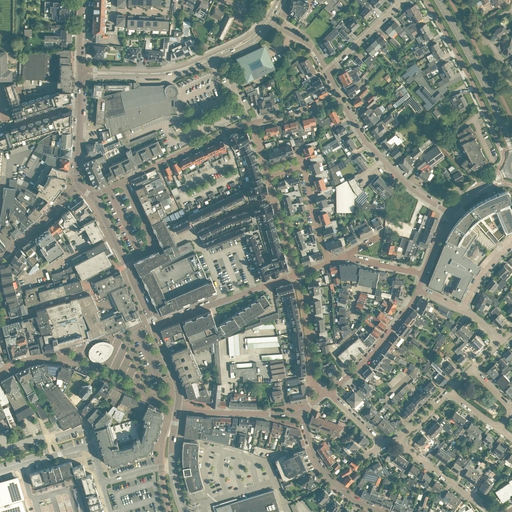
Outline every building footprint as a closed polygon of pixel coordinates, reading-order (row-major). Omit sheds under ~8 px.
[(57,0),(50,0),(50,2),(45,2),(44,17),(52,18),(57,18),(57,19),(62,19),(62,17),(69,17),(69,12),(70,12),(70,10),(71,9),(71,7),(70,6),(70,5),(65,5),(65,4),(64,4),(64,5),(63,5),(60,5),(60,3),(58,2),(57,0)] [(94,0),(94,7),(93,33),(104,33),(105,14),(105,8),(105,0),(94,0)] [(153,5),(152,0),(144,0),(145,8),(150,8),(150,5),(153,5)] [(161,9),(161,0),(152,0),(153,5),(156,5),(155,8),(161,9)] [(192,14),(194,11),(196,6),(193,4),(195,0),(187,0),(185,4),(191,8),(189,12),(192,14)] [(301,2),(301,1),(298,0),(298,1),(291,0),(289,10),(291,11),(293,10),(293,13),(292,13),(291,15),(299,21),(303,16),(304,17),(306,14),(305,13),(310,8),(308,6),(308,3),(301,2)] [(336,0),(335,2),(333,0),(332,0),(329,3),(324,8),(328,12),(330,9),(331,10),(334,8),(336,11),(343,5),(342,5),(340,2),(340,3),(338,1),(336,0)] [(367,4),(364,0),(355,0),(360,3),(361,2),(365,6),(359,11),(362,14),(360,16),(361,18),(364,16),(366,18),(369,16),(369,15),(372,12),(365,6),(367,4)] [(205,12),(206,10),(208,6),(201,2),(198,8),(196,12),(198,14),(199,13),(202,15),(201,18),(204,20),(207,14),(204,13),(204,12),(205,12)] [(410,16),(418,11),(415,5),(406,10),(397,18),(401,22),(403,24),(405,21),(402,18),(405,15),(408,13),(410,16)] [(211,15),(220,20),(224,13),(214,8),(211,15)] [(414,23),(418,20),(422,18),(418,11),(410,16),(414,23)] [(216,27),(213,34),(214,35),(223,40),(234,17),(226,13),(218,28),(216,27)] [(125,19),(125,16),(122,16),(122,15),(117,14),(117,24),(118,24),(118,26),(118,27),(126,27),(126,29),(127,29),(128,19),(125,19)] [(136,19),(133,19),(133,16),(128,16),(128,19),(127,29),(136,29),(136,19)] [(144,30),(144,16),(139,16),(139,19),(136,19),(136,29),(144,30)] [(152,20),(149,20),(149,16),(144,16),(144,30),(152,30),(152,20)] [(160,31),(160,17),(155,17),(155,20),(152,20),(152,30),(160,31)] [(168,21),(165,21),(165,17),(160,17),(160,31),(168,31),(168,21)] [(359,24),(356,21),(354,19),(347,27),(343,23),(341,21),(339,23),(340,25),(346,31),(348,28),(352,32),(359,24)] [(402,28),(399,25),(395,21),(394,23),(393,23),(390,26),(396,32),(399,29),(402,31),(403,30),(409,35),(412,33),(409,30),(406,27),(404,26),(402,28)] [(421,35),(429,30),(426,24),(419,27),(417,24),(414,26),(409,30),(412,33),(415,38),(415,37),(413,33),(417,29),(421,35)] [(511,28),(507,30),(505,26),(503,27),(502,24),(493,29),(495,32),(493,33),(496,37),(500,35),(501,38),(507,34),(508,37),(511,34),(511,28)] [(118,27),(118,26),(115,26),(115,30),(114,31),(107,31),(105,33),(105,34),(117,35),(118,27)] [(392,37),(396,32),(390,26),(387,29),(386,31),(392,37)] [(327,54),(334,50),(328,41),(334,36),(332,34),(337,29),(335,27),(324,38),(326,41),(321,44),(326,52),(327,54)] [(344,37),(347,34),(341,28),(339,31),(344,37)] [(71,30),(66,30),(62,30),(62,33),(58,33),(58,36),(54,36),(46,36),(44,35),(44,40),(45,40),(45,41),(53,41),(62,41),(61,45),(62,45),(62,46),(71,46),(70,46),(70,42),(71,42),(71,30)] [(424,41),(427,39),(433,36),(429,30),(421,35),(419,36),(421,39),(423,39),(424,41)] [(104,34),(104,33),(93,33),(92,33),(92,41),(100,42),(100,37),(108,38),(108,34),(104,34)] [(387,41),(384,38),(381,35),(376,40),(382,46),(387,41)] [(150,40),(150,37),(145,37),(145,39),(146,40),(145,51),(144,56),(145,56),(145,54),(148,55),(147,61),(152,61),(152,60),(155,60),(156,51),(152,50),(152,49),(150,47),(149,47),(150,40)] [(169,41),(169,38),(164,37),(164,38),(163,49),(161,49),(159,50),(159,51),(156,51),(155,60),(157,60),(157,62),(162,62),(163,56),(165,56),(165,58),(166,58),(166,50),(168,50),(168,51),(169,42),(169,41)] [(390,40),(398,49),(401,46),(393,37),(392,37),(390,40)] [(507,56),(511,53),(511,39),(511,38),(507,41),(505,42),(502,44),(505,49),(504,50),(507,56)] [(198,46),(196,41),(195,39),(191,40),(191,39),(185,42),(186,45),(185,46),(187,49),(189,48),(190,50),(189,51),(191,55),(193,54),(194,53),(195,52),(195,51),(195,50),(194,48),(195,48),(194,46),(197,44),(198,46)] [(377,51),(382,46),(376,40),(371,44),(377,51)] [(425,45),(423,42),(422,41),(415,45),(416,47),(414,48),(416,50),(425,45)] [(433,53),(440,49),(437,43),(426,48),(425,45),(416,50),(413,52),(416,56),(419,56),(426,53),(426,52),(428,51),(428,52),(431,51),(431,50),(433,53)] [(187,49),(185,46),(183,47),(181,44),(171,49),(173,52),(171,52),(170,56),(170,61),(170,60),(172,60),(174,59),(178,58),(180,58),(182,57),(184,56),(186,56),(187,57),(187,56),(186,55),(190,53),(191,55),(190,55),(191,55),(189,51),(190,50),(189,48),(187,49)] [(373,54),(377,51),(371,44),(366,49),(371,55),(368,58),(367,58),(373,64),(377,58),(375,56),(373,54)] [(109,47),(105,47),(94,46),(93,52),(92,52),(92,55),(93,56),(93,57),(104,57),(106,57),(106,51),(109,52),(110,51),(110,48),(109,47)] [(273,67),(264,48),(264,47),(263,48),(239,59),(238,59),(238,60),(247,79),(248,80),(273,68),(273,67)] [(140,58),(141,53),(141,49),(128,48),(127,54),(127,59),(131,59),(131,60),(135,60),(135,57),(140,58)] [(23,55),(22,79),(38,80),(46,80),(46,77),(46,73),(49,73),(49,80),(58,81),(57,86),(60,86),(60,90),(73,91),(74,77),(72,77),(72,63),(70,63),(71,49),(66,49),(65,49),(62,49),(56,50),(47,52),(40,53),(23,55)] [(437,59),(444,55),(440,49),(433,53),(427,56),(430,62),(427,63),(429,67),(435,64),(433,61),(437,59)] [(0,52),(0,79),(11,79),(11,71),(6,71),(6,53),(0,52)] [(301,71),(312,65),(308,59),(300,63),(297,60),(291,65),(294,68),(298,65),(301,71)] [(443,72),(451,68),(447,62),(440,66),(443,72)] [(415,63),(403,71),(408,76),(409,75),(409,76),(406,79),(409,83),(418,75),(416,74),(421,70),(415,63)] [(422,71),(424,75),(437,68),(435,64),(429,67),(422,71)] [(314,76),(312,73),(316,72),(312,65),(301,71),(302,71),(304,75),(307,73),(309,76),(310,78),(314,76)] [(346,70),(339,73),(340,75),(339,76),(341,81),(359,71),(358,71),(360,70),(358,66),(358,67),(354,68),(355,70),(353,71),(351,67),(346,70)] [(443,77),(444,80),(454,75),(451,68),(443,72),(445,75),(443,77)] [(351,79),(356,76),(358,75),(360,74),(359,71),(341,81),(344,85),(347,84),(348,86),(352,84),(355,83),(354,80),(352,81),(351,79)] [(356,96),(356,95),(354,93),(356,93),(355,90),(359,88),(360,87),(359,85),(361,84),(365,81),(362,77),(359,81),(355,83),(352,84),(353,87),(347,91),(351,98),(354,97),(356,96)] [(316,89),(323,85),(320,79),(313,83),(314,86),(311,87),(310,86),(307,89),(309,93),(310,93),(311,95),(313,94),(318,92),(316,89)] [(21,102),(15,82),(13,83),(4,86),(6,91),(7,94),(7,96),(8,99),(9,101),(10,103),(10,105),(6,107),(0,108),(0,251),(1,250),(2,250),(3,249),(5,247),(6,246),(5,245),(3,242),(2,241),(2,242),(0,239),(0,181),(2,160),(32,151),(36,143),(39,137),(52,133),(53,133),(53,130),(55,130),(55,134),(62,133),(67,133),(71,132),(72,124),(72,120),(72,116),(72,115),(72,111),(72,110),(71,111),(68,112),(67,112),(66,113),(66,112),(65,113),(62,114),(61,114),(61,112),(60,110),(59,107),(59,105),(60,105),(61,105),(61,104),(63,104),(64,104),(65,103),(65,104),(66,103),(69,102),(70,102),(72,101),(72,102),(72,101),(72,95),(73,95),(73,91),(60,90),(60,91),(59,91),(50,94),(42,95),(26,100),(22,101),(21,102)] [(92,88),(92,97),(97,97),(98,97),(104,98),(104,96),(104,90),(118,90),(118,92),(120,91),(131,89),(131,83),(128,83),(128,84),(106,84),(106,83),(103,83),(103,85),(94,84),(94,87),(92,88)] [(96,116),(95,117),(96,120),(96,122),(96,123),(100,123),(101,123),(104,124),(105,123),(107,128),(109,127),(109,130),(110,136),(111,136),(120,132),(125,130),(128,129),(130,129),(132,128),(134,127),(137,126),(139,125),(153,119),(158,117),(159,117),(161,116),(162,116),(163,115),(165,115),(166,114),(167,114),(168,114),(169,114),(177,114),(174,114),(174,111),(176,111),(176,102),(174,102),(174,96),(175,96),(175,95),(176,94),(177,94),(177,93),(177,92),(177,91),(177,90),(177,89),(177,88),(176,87),(176,86),(175,86),(174,85),(173,85),(172,84),(170,84),(169,85),(168,85),(167,86),(166,86),(162,86),(162,85),(161,85),(139,85),(138,86),(138,87),(135,88),(135,84),(134,84),(132,83),(131,83),(131,89),(120,91),(118,92),(113,94),(104,96),(104,98),(98,97),(97,101),(96,102),(97,105),(96,106),(97,109),(96,110),(96,113),(97,113),(96,114),(96,116)] [(400,89),(403,87),(401,84),(400,85),(401,85),(397,89),(397,88),(394,91),(396,93),(398,92),(400,89)] [(297,93),(306,88),(304,85),(304,86),(300,88),(295,91),(297,93)] [(422,85),(420,88),(426,95),(423,97),(427,102),(425,104),(429,109),(441,99),(438,95),(435,97),(426,86),(424,88),(422,85)] [(355,107),(360,104),(363,103),(365,101),(362,96),(364,95),(364,94),(369,90),(365,86),(356,95),(356,96),(354,97),(355,98),(355,99),(352,101),(355,107)] [(314,98),(316,102),(325,97),(324,96),(328,94),(325,88),(317,92),(319,95),(314,98)] [(273,92),(269,93),(271,100),(265,101),(267,110),(273,109),(272,105),(275,104),(273,92)] [(260,97),(257,98),(256,94),(248,96),(249,101),(253,100),(254,105),(258,104),(260,111),(267,110),(265,101),(264,100),(261,100),(260,97)] [(369,102),(373,98),(375,97),(372,94),(366,99),(369,102)] [(458,113),(461,112),(465,109),(463,106),(467,104),(463,96),(459,97),(457,94),(450,98),(458,113)] [(373,98),(369,102),(365,105),(368,108),(376,101),(373,98)] [(364,119),(379,108),(379,107),(377,104),(370,110),(369,108),(360,115),(364,119)] [(435,107),(431,110),(436,118),(440,115),(435,107)] [(377,115),(382,112),(379,108),(364,119),(367,123),(377,115)] [(320,125),(337,115),(334,110),(329,113),(330,116),(323,120),(321,116),(318,116),(319,121),(319,125),(320,125)] [(394,119),(393,118),(394,118),(390,113),(382,120),(376,125),(377,126),(371,131),(377,138),(383,133),(387,130),(382,124),(385,122),(387,125),(394,119)] [(334,124),(338,121),(340,120),(337,115),(320,125),(320,128),(330,123),(330,122),(333,120),(334,124)] [(377,115),(367,123),(369,127),(378,120),(380,119),(377,115)] [(311,132),(314,131),(313,128),(317,127),(314,116),(311,117),(311,118),(308,119),(310,125),(311,130),(311,132)] [(311,130),(310,125),(308,119),(302,120),(303,123),(300,124),(303,138),(306,137),(305,132),(311,130)] [(303,138),(300,124),(296,124),(296,121),(290,123),(291,129),(292,132),(292,133),(295,132),(294,129),(297,128),(299,136),(301,136),(301,139),(303,138)] [(282,133),(281,128),(278,129),(277,126),(271,127),(273,135),(273,136),(274,139),(277,138),(275,133),(278,132),(279,134),(282,133)] [(339,136),(342,134),(347,132),(343,126),(340,128),(339,127),(333,131),(334,134),(336,134),(337,137),(339,136)] [(427,136),(429,138),(432,136),(431,135),(432,134),(429,131),(425,126),(421,129),(427,136)] [(432,128),(429,131),(440,143),(449,134),(445,130),(441,133),(439,131),(435,126),(432,128)] [(463,131),(457,134),(459,139),(460,141),(470,160),(469,161),(466,159),(461,164),(468,172),(474,167),(475,168),(476,168),(477,168),(482,165),(481,163),(484,162),(485,161),(484,159),(485,158),(472,132),(473,132),(471,128),(470,128),(469,126),(463,129),(463,131)] [(273,135),(271,127),(265,128),(266,131),(262,132),(264,138),(265,141),(268,140),(267,137),(268,137),(267,135),(270,134),(270,136),(273,135)] [(130,142),(128,136),(125,130),(120,132),(122,136),(118,138),(119,141),(113,143),(104,147),(102,141),(101,140),(95,141),(93,142),(93,143),(87,144),(86,144),(86,147),(87,147),(86,147),(87,152),(87,154),(85,155),(85,158),(86,158),(86,159),(88,159),(94,157),(93,156),(96,155),(96,154),(97,154),(97,155),(124,144),(130,142)] [(110,136),(109,130),(104,131),(99,133),(101,140),(102,141),(106,139),(106,138),(110,136)] [(132,153),(131,150),(129,146),(131,145),(131,146),(134,145),(134,143),(136,143),(136,144),(139,143),(139,141),(141,140),(141,142),(145,141),(144,139),(146,138),(147,140),(150,139),(149,137),(151,136),(152,138),(155,137),(154,135),(156,134),(157,136),(158,135),(157,131),(130,142),(124,144),(127,150),(126,151),(128,157),(109,167),(111,172),(103,175),(107,183),(115,179),(115,178),(131,170),(136,168),(135,167),(137,166),(136,165),(163,152),(158,141),(132,153)] [(387,137),(380,143),(386,150),(393,144),(392,143),(394,141),(397,145),(403,141),(398,136),(399,135),(395,131),(393,133),(393,134),(388,138),(387,137)] [(71,146),(72,132),(71,132),(67,133),(62,133),(55,134),(52,134),(48,135),(43,139),(38,143),(39,143),(57,147),(61,147),(67,148),(66,149),(71,149),(70,149),(70,146),(71,146)] [(246,132),(238,136),(237,132),(235,133),(230,135),(231,135),(229,135),(231,139),(229,140),(230,142),(233,148),(235,153),(237,152),(241,150),(245,149),(242,144),(248,141),(250,140),(249,137),(247,134),(246,132)] [(439,143),(437,146),(442,151),(443,153),(458,168),(460,166),(442,147),(442,145),(452,136),(450,134),(449,134),(440,143),(439,143)] [(345,142),(341,144),(342,147),(346,145),(350,150),(351,149),(356,147),(350,138),(346,141),(344,142),(345,142)] [(404,158),(399,163),(407,173),(411,170),(413,168),(410,165),(411,164),(414,162),(412,161),(418,155),(420,154),(422,152),(422,151),(424,149),(426,147),(432,142),(429,138),(424,143),(418,147),(411,153),(406,157),(404,158)] [(329,143),(323,147),(324,149),(338,142),(336,139),(328,143),(329,143)] [(226,149),(223,140),(218,142),(219,144),(217,145),(220,152),(221,151),(226,149)] [(306,148),(303,149),(305,153),(304,153),(305,154),(314,151),(312,146),(318,144),(317,141),(305,144),(306,148)] [(322,151),(321,151),(324,156),(333,151),(332,149),(340,145),(338,142),(324,149),(322,151)] [(57,147),(39,143),(39,144),(35,151),(47,155),(51,156),(58,157),(58,156),(70,157),(71,149),(66,149),(67,148),(61,147),(57,147)] [(214,144),(210,146),(214,154),(219,152),(220,152),(217,145),(215,146),(214,144)] [(290,145),(284,147),(285,148),(287,155),(293,153),(290,145)] [(416,165),(415,165),(416,165),(419,169),(429,160),(442,151),(437,146),(436,145),(425,154),(422,156),(420,154),(418,155),(422,160),(416,165)] [(210,146),(206,148),(207,149),(204,150),(208,157),(209,157),(214,154),(210,146)] [(250,146),(245,149),(241,150),(244,155),(243,155),(252,151),(250,146)] [(395,159),(402,153),(397,147),(390,154),(395,159)] [(285,148),(279,150),(282,158),(288,156),(287,155),(285,148)] [(201,150),(198,152),(201,160),(207,158),(208,157),(204,150),(202,151),(201,150)] [(279,150),(274,152),(276,160),(282,158),(279,150)] [(246,160),(255,156),(252,151),(243,155),(246,160)] [(314,151),(305,154),(306,158),(309,157),(310,161),(322,157),(321,153),(315,155),(314,151)] [(421,171),(418,176),(425,181),(428,177),(429,176),(431,173),(430,172),(432,168),(431,168),(445,157),(443,153),(442,151),(429,160),(419,169),(421,171)] [(198,152),(194,154),(194,155),(192,156),(195,163),(196,163),(201,160),(198,152)] [(269,159),(270,159),(271,162),(276,160),(274,152),(268,154),(269,156),(268,157),(269,159)] [(98,164),(102,163),(106,161),(103,154),(84,163),(96,188),(107,183),(103,175),(98,164)] [(358,171),(360,174),(368,167),(364,162),(366,160),(362,154),(359,156),(359,155),(354,159),(361,168),(358,171)] [(58,157),(51,156),(47,155),(45,162),(47,163),(50,165),(56,168),(61,168),(67,169),(68,169),(69,160),(60,159),(58,159),(58,157)] [(192,156),(190,157),(189,156),(185,158),(189,166),(194,164),(195,163),(192,156)] [(256,162),(255,156),(246,160),(247,164),(256,162)] [(312,164),(309,165),(310,169),(319,167),(318,162),(323,160),(322,157),(310,161),(312,164)] [(329,168),(330,172),(331,175),(335,186),(342,183),(336,172),(347,166),(346,164),(352,160),(350,157),(344,160),(334,166),(329,168)] [(189,166),(185,158),(181,160),(182,161),(179,162),(183,169),(189,166)] [(182,172),(179,167),(177,162),(172,165),(174,169),(173,170),(175,174),(173,175),(175,180),(181,177),(179,173),(182,172)] [(68,172),(68,171),(66,170),(67,169),(61,168),(56,168),(50,165),(47,163),(33,187),(39,190),(37,194),(45,198),(51,203),(52,203),(54,200),(56,197),(57,197),(56,197),(57,195),(57,196),(58,195),(60,192),(62,189),(62,190),(62,189),(64,186),(64,185),(65,183),(66,182),(65,182),(66,179),(67,179),(67,178),(66,178),(67,176),(67,175),(68,172)] [(166,176),(164,177),(167,182),(169,181),(171,180),(172,179),(170,174),(172,173),(171,171),(169,166),(163,169),(165,174),(166,176)] [(319,167),(310,169),(312,174),(315,173),(316,177),(330,172),(329,168),(326,170),(320,171),(319,167)] [(460,171),(456,168),(455,167),(450,172),(453,175),(454,177),(456,181),(463,177),(460,171)] [(451,176),(446,170),(444,168),(441,171),(449,179),(451,176)] [(161,178),(160,176),(157,169),(131,180),(135,189),(161,178)] [(317,180),(314,181),(315,186),(324,183),(323,179),(328,176),(331,175),(330,172),(316,177),(317,180)] [(335,186),(336,188),(336,212),(342,212),(346,212),(354,212),(354,209),(354,198),(364,189),(361,186),(360,184),(354,175),(353,176),(349,178),(342,183),(335,186)] [(379,177),(378,175),(368,185),(372,188),(373,190),(383,180),(380,176),(379,177)] [(300,193),(297,184),(299,183),(297,177),(290,179),(291,183),(288,184),(289,186),(293,185),(295,190),(290,192),(292,195),(300,193)] [(166,188),(164,185),(161,178),(135,189),(147,214),(162,207),(169,204),(166,199),(170,197),(167,190),(162,192),(155,195),(154,193),(166,188)] [(17,180),(10,179),(9,188),(4,187),(1,214),(0,218),(0,225),(1,229),(6,236),(10,233),(14,238),(16,238),(27,227),(13,212),(13,209),(6,208),(9,195),(15,196),(16,188),(17,189),(20,184),(17,183),(17,180)] [(249,196),(250,198),(254,197),(255,199),(257,198),(257,199),(259,198),(263,197),(266,196),(269,195),(268,193),(268,191),(266,186),(266,184),(263,185),(262,182),(256,184),(255,179),(252,180),(245,181),(245,182),(246,185),(247,185),(247,186),(246,186),(248,191),(249,196)] [(380,190),(383,187),(382,186),(385,183),(386,182),(383,180),(373,190),(377,193),(380,190)] [(286,184),(284,181),(277,183),(279,189),(280,188),(283,197),(283,198),(292,195),(290,192),(286,193),(285,187),(289,186),(288,184),(286,184)] [(380,196),(390,186),(386,182),(385,183),(382,186),(383,187),(380,190),(377,193),(380,196)] [(324,183),(315,186),(317,190),(320,189),(321,192),(321,193),(329,190),(333,189),(331,186),(326,187),(324,183)] [(37,194),(30,190),(20,184),(17,189),(16,188),(15,196),(27,204),(28,202),(38,207),(43,212),(51,203),(45,198),(37,194)] [(388,197),(390,194),(394,191),(392,189),(392,188),(390,186),(380,196),(381,196),(383,198),(385,200),(387,197),(388,197)] [(354,198),(354,209),(361,210),(362,209),(365,202),(366,201),(369,196),(366,194),(363,190),(364,190),(364,189),(354,198)] [(246,198),(242,190),(236,193),(240,201),(246,198)] [(316,199),(315,199),(316,203),(317,202),(317,203),(326,200),(325,196),(330,193),(329,190),(321,193),(321,192),(317,194),(319,197),(315,198),(316,199)] [(510,202),(509,194),(509,193),(509,192),(508,192),(508,191),(507,191),(506,191),(505,191),(504,191),(494,195),(491,196),(489,197),(486,198),(482,200),(478,202),(475,204),(474,205),(471,207),(470,208),(469,209),(467,211),(466,212),(464,214),(462,216),(460,217),(459,219),(458,220),(456,222),(454,225),(453,227),(451,230),(450,232),(449,233),(448,235),(447,238),(446,240),(445,241),(428,285),(442,291),(445,283),(440,282),(441,280),(444,281),(448,271),(461,276),(455,289),(453,288),(451,293),(461,298),(473,273),(471,273),(471,271),(476,275),(481,268),(462,255),(477,233),(471,227),(476,222),(496,245),(496,244),(486,233),(489,230),(499,242),(499,241),(498,240),(504,235),(503,233),(505,232),(506,236),(511,232),(509,231),(511,229),(511,211),(509,205),(508,205),(507,203),(510,202)] [(240,201),(236,193),(231,195),(235,203),(240,201)] [(302,201),(302,198),(301,197),(300,193),(292,195),(283,198),(285,206),(292,204),(291,204),(290,200),(297,198),(298,202),(302,201)] [(73,201),(69,204),(71,208),(80,219),(77,222),(80,226),(94,219),(91,213),(93,212),(88,206),(89,206),(83,198),(83,199),(81,195),(76,199),(75,199),(73,200),(73,201)] [(235,203),(231,195),(226,198),(229,206),(235,203)] [(34,221),(43,212),(38,207),(28,202),(27,204),(15,196),(14,202),(34,221)] [(229,206),(226,198),(220,200),(224,208),(229,206)] [(224,208),(220,200),(215,203),(219,211),(224,208)] [(326,200),(317,203),(319,208),(322,207),(323,210),(331,207),(332,207),(334,206),(333,203),(327,204),(326,200)] [(301,211),(305,210),(304,205),(303,201),(302,201),(298,202),(291,204),(292,204),(285,206),(287,215),(294,213),(292,208),(299,206),(301,211)] [(34,221),(14,202),(13,209),(13,212),(27,227),(28,226),(29,225),(32,223),(31,223),(33,222),(34,221)] [(208,226),(198,231),(203,243),(206,250),(245,234),(246,237),(245,237),(255,264),(256,264),(257,267),(261,280),(264,279),(268,278),(268,277),(274,275),(274,276),(278,275),(280,274),(279,271),(288,269),(287,266),(286,262),(285,259),(284,255),(283,252),(282,252),(281,250),(282,250),(280,244),(278,237),(275,226),(272,216),(271,214),(274,213),(273,211),(274,211),(272,206),(271,204),(271,202),(268,203),(265,203),(260,205),(259,205),(257,206),(257,208),(253,209),(254,211),(253,211),(255,216),(251,217),(249,210),(228,217),(208,226)] [(219,211),(215,203),(210,205),(213,213),(219,211)] [(213,213),(210,205),(204,208),(208,216),(213,213)] [(152,224),(162,219),(167,216),(162,207),(147,214),(152,224)] [(321,214),(318,215),(320,220),(328,217),(332,216),(330,212),(333,210),(332,207),(331,207),(323,210),(320,211),(321,214)] [(208,216),(204,208),(199,210),(203,218),(208,216)] [(169,215),(172,221),(186,214),(183,209),(169,215)] [(435,212),(431,210),(430,209),(427,216),(424,214),(421,223),(416,222),(413,230),(419,232),(420,231),(421,227),(425,229),(425,230),(432,233),(438,219),(433,217),(435,212)] [(57,221),(64,230),(68,238),(80,231),(81,230),(82,229),(82,230),(90,244),(102,237),(105,236),(104,235),(99,225),(98,225),(98,224),(99,224),(97,221),(96,221),(95,219),(94,219),(80,226),(77,222),(74,216),(70,211),(69,211),(69,210),(66,212),(66,211),(62,214),(57,221)] [(199,210),(194,213),(197,221),(203,218),(199,210)] [(194,213),(188,216),(192,223),(197,221),(194,213)] [(383,227),(381,222),(379,220),(377,216),(375,217),(377,221),(373,223),(375,226),(377,230),(383,227)] [(328,217),(320,220),(321,224),(324,224),(325,227),(337,223),(336,221),(336,220),(330,221),(328,217)] [(170,231),(168,227),(164,218),(162,219),(152,224),(160,242),(161,243),(161,244),(165,251),(160,253),(158,250),(134,262),(135,264),(140,276),(141,275),(158,311),(163,313),(175,307),(176,309),(217,291),(212,281),(209,282),(196,253),(162,269),(161,265),(194,250),(190,241),(178,247),(174,239),(170,231)] [(187,229),(192,226),(188,219),(183,221),(187,229)] [(57,221),(53,224),(59,234),(64,230),(57,221)] [(187,229),(183,221),(178,224),(182,231),(187,229)] [(373,232),(370,228),(369,225),(368,225),(366,221),(364,223),(366,226),(363,228),(367,235),(373,232)] [(326,230),(323,231),(325,236),(334,233),(332,229),(338,226),(341,225),(340,222),(337,223),(325,227),(326,228),(326,230)] [(363,228),(360,223),(354,227),(356,232),(358,231),(359,234),(362,238),(367,235),(363,228)] [(53,224),(48,228),(49,228),(55,238),(58,242),(59,241),(62,240),(62,239),(59,234),(53,224)] [(182,231),(178,224),(173,226),(177,233),(182,231)] [(300,230),(294,232),(296,239),(297,240),(303,238),(309,236),(314,235),(313,231),(312,229),(311,226),(308,227),(307,227),(308,230),(308,232),(302,234),(300,230)] [(431,236),(432,233),(425,230),(425,229),(421,227),(420,231),(422,232),(422,231),(424,232),(423,234),(427,236),(427,235),(431,236)] [(36,239),(35,239),(39,246),(40,246),(45,255),(46,257),(49,262),(60,255),(65,252),(61,246),(58,242),(55,238),(49,228),(47,229),(44,230),(44,232),(43,232),(40,233),(40,235),(39,236),(36,237),(36,239)] [(350,236),(348,232),(345,234),(347,237),(345,238),(348,244),(349,244),(348,244),(350,243),(351,244),(357,241),(355,236),(353,234),(350,236)] [(427,236),(423,234),(421,233),(419,237),(421,238),(418,245),(426,248),(431,236),(427,235),(427,236)] [(303,238),(297,240),(297,241),(297,240),(299,246),(299,247),(299,248),(308,246),(317,243),(315,239),(315,237),(314,235),(309,236),(310,239),(311,241),(305,243),(303,238)] [(338,241),(335,242),(338,251),(343,249),(343,247),(341,241),(344,239),(344,237),(337,239),(338,241)] [(405,238),(402,237),(399,247),(410,250),(414,240),(405,238)] [(32,240),(28,242),(34,250),(37,248),(39,252),(38,252),(42,257),(45,255),(40,246),(39,246),(35,239),(35,238),(34,238),(34,239),(33,240),(32,240)] [(411,255),(414,246),(416,241),(414,240),(410,250),(408,256),(410,257),(411,255)] [(70,241),(65,244),(69,250),(71,254),(75,251),(70,242),(70,241)] [(331,241),(325,243),(327,251),(331,249),(332,253),(334,252),(335,253),(338,252),(337,251),(338,251),(335,242),(331,243),(331,241)] [(23,246),(29,255),(28,256),(29,255),(36,264),(37,263),(39,261),(37,259),(38,258),(36,253),(34,250),(28,242),(28,243),(23,247),(23,246)] [(111,264),(106,254),(111,252),(106,242),(105,242),(92,248),(72,259),(74,265),(82,279),(85,278),(91,274),(109,265),(111,264)] [(317,243),(308,246),(309,249),(314,248),(315,253),(314,254),(311,255),(312,257),(314,256),(316,260),(317,260),(323,258),(321,251),(319,252),(316,243),(317,243)] [(398,246),(391,245),(387,243),(385,252),(391,254),(391,253),(396,254),(397,251),(398,246)] [(308,246),(299,248),(300,249),(303,257),(301,258),(303,264),(309,262),(310,262),(309,258),(312,257),(311,255),(308,255),(307,256),(305,251),(309,249),(308,246)] [(414,246),(411,255),(416,257),(420,247),(414,246)] [(19,248),(15,255),(23,262),(24,263),(29,266),(31,264),(33,267),(32,268),(35,271),(39,269),(37,264),(36,264),(29,255),(28,256),(28,257),(26,256),(27,256),(19,249),(19,248)] [(15,255),(11,261),(19,269),(20,268),(25,270),(31,274),(35,271),(32,268),(30,266),(29,266),(24,263),(23,262),(15,255)] [(25,270),(20,268),(19,269),(11,261),(8,265),(7,264),(5,264),(0,264),(0,265),(1,270),(2,283),(4,283),(5,293),(9,307),(23,304),(21,295),(20,290),(19,289),(21,289),(18,278),(25,270)] [(511,271),(511,268),(510,267),(506,263),(498,272),(501,275),(500,276),(503,278),(503,277),(506,280),(511,275),(510,274),(511,271)] [(360,266),(360,265),(358,265),(354,265),(352,264),(350,264),(348,264),(348,265),(345,265),(345,264),(343,264),(341,265),(339,265),(341,279),(341,278),(346,278),(346,279),(347,279),(347,278),(352,279),(353,278),(358,279),(357,282),(358,282),(360,282),(364,283),(363,283),(364,284),(364,283),(368,284),(368,283),(370,283),(370,285),(370,284),(374,285),(374,284),(376,285),(376,287),(377,283),(379,272),(374,271),(374,272),(371,271),(372,270),(366,269),(364,269),(362,268),(362,267),(360,266)] [(80,279),(82,279),(74,265),(61,271),(52,274),(54,282),(37,286),(41,301),(83,289),(83,288),(83,287),(82,285),(80,279)] [(329,267),(331,272),(331,274),(336,272),(337,276),(339,275),(338,272),(337,265),(329,267)] [(125,282),(124,280),(121,275),(119,270),(116,272),(116,273),(94,283),(92,284),(92,285),(94,289),(95,289),(95,290),(98,289),(101,295),(105,293),(107,292),(108,291),(110,292),(111,292),(111,293),(113,297),(115,300),(114,301),(118,310),(114,312),(108,315),(108,316),(100,320),(98,315),(100,315),(97,307),(96,307),(94,304),(95,304),(93,300),(90,295),(77,299),(83,317),(86,326),(89,337),(89,338),(90,338),(89,338),(91,337),(92,338),(106,332),(107,334),(111,332),(121,327),(125,326),(126,329),(141,322),(125,285),(126,284),(125,282)] [(385,280),(386,278),(387,273),(379,271),(379,272),(377,283),(382,284),(383,279),(385,280)] [(397,287),(404,288),(404,287),(402,287),(403,281),(398,280),(399,277),(396,276),(394,286),(393,286),(397,287)] [(318,281),(317,281),(316,278),(313,280),(313,281),(307,282),(308,288),(309,288),(319,287),(318,281)] [(500,291),(506,283),(501,280),(498,284),(493,279),(487,286),(493,291),(496,288),(500,291)] [(26,305),(41,301),(37,286),(25,290),(26,294),(24,296),(26,305)] [(402,297),(404,288),(397,287),(393,286),(391,294),(382,292),(382,291),(375,290),(374,295),(376,296),(380,296),(381,297),(381,296),(391,298),(398,300),(398,296),(402,297)] [(314,297),(321,296),(320,287),(319,287),(309,288),(309,294),(314,294),(314,297)] [(347,290),(343,288),(339,288),(338,291),(339,292),(338,297),(346,299),(348,299),(349,295),(347,294),(348,290),(347,290)] [(271,305),(270,304),(263,294),(260,296),(261,297),(254,300),(255,301),(248,304),(249,306),(242,308),(242,310),(235,312),(236,314),(229,317),(230,318),(223,321),(224,322),(216,325),(211,311),(182,321),(193,350),(213,343),(213,342),(219,340),(221,339),(220,335),(224,334),(225,335),(226,336),(240,326),(265,310),(271,305)] [(497,298),(496,298),(491,295),(490,299),(490,298),(489,299),(482,295),(476,306),(483,310),(486,304),(489,306),(492,300),(495,301),(497,298)] [(311,307),(322,306),(321,296),(314,297),(315,300),(310,301),(311,307)] [(381,297),(380,296),(376,296),(375,300),(382,302),(394,310),(396,308),(395,307),(397,305),(389,300),(388,302),(383,300),(380,299),(381,297)] [(346,299),(338,297),(336,297),(336,301),(337,301),(337,307),(339,307),(345,308),(347,308),(347,303),(345,303),(346,299)] [(429,305),(430,306),(432,303),(421,298),(417,306),(427,310),(429,305)] [(89,337),(86,326),(83,317),(77,299),(46,308),(54,326),(55,327),(51,328),(52,330),(52,334),(54,349),(66,345),(88,339),(88,338),(89,337)] [(393,312),(394,310),(382,302),(375,300),(375,301),(378,302),(377,303),(385,308),(383,310),(391,314),(393,312)] [(14,306),(9,307),(12,317),(17,315),(22,314),(23,313),(26,313),(24,306),(23,304),(20,305),(14,306)] [(448,309),(439,305),(437,310),(443,312),(442,314),(445,316),(448,309)] [(316,316),(323,315),(322,306),(311,307),(311,313),(316,312),(316,316)] [(433,314),(427,310),(417,306),(415,309),(423,313),(431,317),(433,314)] [(345,311),(345,308),(339,307),(339,311),(337,311),(337,317),(339,317),(345,316),(347,316),(347,312),(345,311)] [(43,333),(52,330),(51,328),(55,327),(54,326),(46,308),(40,310),(37,310),(38,315),(36,316),(37,319),(41,330),(42,333),(43,333)] [(492,312),(491,313),(492,313),(493,313),(497,317),(493,321),(495,324),(499,328),(500,327),(505,322),(504,321),(503,320),(498,314),(501,312),(497,308),(492,312)] [(419,314),(418,313),(414,310),(410,315),(421,324),(424,321),(418,316),(419,314)] [(390,319),(386,315),(383,313),(382,315),(376,311),(374,313),(386,323),(390,319)] [(315,325),(324,324),(323,315),(316,316),(316,319),(314,319),(315,325)] [(419,327),(421,324),(410,315),(404,321),(410,326),(413,322),(419,327)] [(29,321),(37,319),(36,316),(21,320),(23,330),(24,330),(25,331),(32,329),(29,321)] [(339,327),(347,325),(349,324),(348,320),(346,320),(345,316),(339,317),(340,320),(338,321),(339,327)] [(381,332),(375,328),(376,327),(366,318),(364,321),(373,329),(370,333),(376,338),(381,332)] [(41,334),(42,333),(41,330),(37,319),(29,321),(32,329),(34,337),(35,340),(37,340),(38,343),(40,352),(45,351),(43,342),(41,334)] [(24,333),(23,330),(21,320),(2,326),(7,345),(16,342),(15,340),(16,340),(17,333),(23,332),(24,333)] [(386,326),(382,323),(380,321),(376,326),(382,331),(386,326)] [(246,330),(253,328),(259,326),(260,325),(260,322),(245,327),(246,330)] [(419,332),(413,328),(412,327),(411,328),(404,322),(397,331),(406,337),(409,333),(415,337),(419,332)] [(171,353),(188,346),(181,327),(179,323),(161,329),(161,331),(164,337),(171,353)] [(327,330),(325,330),(324,324),(315,325),(315,326),(314,326),(314,329),(315,329),(315,331),(320,331),(320,334),(327,333),(327,330)] [(462,335),(467,329),(463,325),(460,327),(457,324),(451,329),(459,337),(462,335)] [(343,338),(352,331),(350,328),(348,328),(347,325),(339,327),(336,328),(336,331),(334,331),(334,334),(336,334),(336,332),(340,330),(343,338)] [(30,354),(40,352),(38,343),(37,340),(35,340),(34,337),(32,329),(25,331),(24,330),(23,330),(24,333),(30,354)] [(463,347),(468,343),(471,339),(469,337),(472,334),(471,333),(471,334),(467,329),(462,335),(466,339),(466,340),(461,345),(463,347)] [(54,349),(52,334),(52,330),(43,333),(45,342),(43,342),(45,351),(48,351),(54,350),(53,349),(54,349)] [(352,331),(343,338),(339,342),(340,344),(354,333),(352,330),(352,331)] [(370,334),(369,334),(366,331),(365,332),(363,331),(362,332),(361,332),(372,342),(376,339),(370,334)] [(11,359),(17,358),(30,354),(24,333),(23,332),(17,333),(16,340),(15,340),(16,342),(7,345),(11,359)] [(369,346),(372,342),(361,332),(359,334),(364,339),(363,341),(369,346)] [(325,337),(328,337),(327,333),(320,334),(320,337),(316,338),(316,344),(326,343),(325,337)] [(401,337),(399,336),(395,333),(390,340),(396,345),(399,346),(404,339),(401,337)] [(354,341),(363,352),(364,351),(363,349),(367,347),(358,337),(354,341)] [(420,344),(412,338),(409,342),(418,347),(420,344)] [(474,346),(471,350),(473,352),(482,344),(476,338),(471,343),(474,346)] [(362,353),(363,352),(354,341),(350,345),(358,354),(361,351),(362,353)] [(395,346),(393,344),(389,341),(384,347),(391,353),(393,349),(394,348),(395,346)] [(213,353),(213,347),(213,343),(193,350),(195,355),(196,354),(195,352),(197,351),(198,354),(201,353),(200,350),(202,350),(202,352),(205,351),(204,349),(206,348),(207,350),(209,349),(209,347),(211,346),(212,349),(211,349),(212,353),(213,353)] [(101,351),(107,348),(106,344),(102,344),(99,345),(95,346),(93,349),(94,353),(93,354),(98,357),(101,351)] [(346,348),(355,359),(356,358),(355,357),(358,354),(350,345),(346,348)] [(188,346),(171,353),(185,385),(205,376),(206,368),(206,366),(199,367),(193,356),(191,350),(190,351),(188,346)] [(397,351),(402,354),(404,351),(399,347),(400,347),(397,346),(396,347),(399,349),(397,351)] [(468,356),(461,349),(458,346),(454,351),(460,357),(457,360),(462,365),(467,359),(465,358),(468,356)] [(392,353),(391,353),(384,347),(381,352),(389,358),(389,357),(393,359),(394,357),(399,360),(400,358),(395,355),(395,356),(391,354),(392,353)] [(468,356),(469,357),(471,354),(463,347),(461,349),(468,356)] [(104,359),(104,358),(106,356),(109,352),(107,348),(101,351),(98,357),(97,360),(97,361),(98,361),(100,361),(101,360),(102,360),(103,360),(104,359)] [(354,360),(355,359),(346,348),(341,352),(350,361),(353,359),(354,360)] [(511,352),(510,350),(506,353),(506,352),(503,355),(504,356),(507,360),(508,359),(510,362),(511,360),(511,352)] [(347,364),(350,361),(341,352),(337,356),(343,362),(347,366),(348,365),(347,364)] [(391,360),(385,356),(381,353),(377,358),(391,369),(392,367),(388,364),(391,360)] [(391,369),(377,358),(371,366),(377,370),(380,366),(383,369),(389,372),(390,370),(391,369)] [(508,366),(508,365),(501,358),(498,361),(502,365),(500,368),(503,371),(508,366)] [(286,377),(284,364),(283,359),(279,359),(277,360),(274,360),(271,361),(269,361),(273,379),(286,377)] [(338,370),(335,366),(334,364),(333,365),(331,361),(329,362),(330,362),(325,364),(321,367),(324,371),(326,369),(330,375),(338,370)] [(433,362),(431,364),(436,369),(438,371),(436,373),(437,374),(434,377),(437,381),(436,382),(440,385),(441,384),(442,385),(447,379),(440,373),(443,371),(441,369),(439,367),(437,365),(433,362)] [(457,369),(449,362),(441,369),(443,371),(449,377),(449,376),(451,374),(451,375),(457,369)] [(49,376),(45,363),(39,365),(39,364),(29,366),(34,380),(35,383),(39,381),(40,382),(45,381),(44,378),(46,378),(48,381),(49,383),(52,382),(56,387),(57,386),(56,384),(49,376)] [(61,370),(62,365),(47,364),(45,363),(49,376),(56,384),(57,376),(58,374),(57,374),(58,370),(61,370)] [(421,369),(423,370),(426,372),(430,365),(427,363),(424,368),(422,367),(421,369)] [(495,370),(499,366),(496,363),(488,371),(489,372),(488,372),(491,375),(491,374),(494,377),(498,373),(495,370)] [(257,382),(256,367),(253,367),(251,368),(248,368),(245,368),(242,368),(239,368),(236,369),(236,364),(230,364),(230,372),(236,371),(236,375),(236,376),(243,376),(243,383),(248,382),(252,382),(257,382)] [(69,380),(73,370),(65,367),(65,366),(62,365),(61,370),(58,370),(57,374),(58,374),(57,376),(56,384),(57,386),(63,393),(69,380)] [(30,382),(34,380),(29,366),(21,370),(27,382),(29,381),(29,382),(30,382)] [(416,373),(417,372),(419,368),(415,366),(415,367),(413,370),(413,371),(409,375),(411,377),(416,373)] [(503,387),(508,383),(510,381),(505,375),(511,368),(508,366),(503,371),(500,374),(502,376),(497,380),(498,381),(497,382),(500,384),(503,387)] [(382,374),(381,374),(377,371),(375,373),(369,367),(363,373),(370,381),(371,380),(372,381),(375,383),(376,381),(374,380),(375,378),(376,379),(377,379),(379,379),(379,378),(380,378),(382,374)] [(87,375),(75,369),(74,369),(73,370),(69,380),(63,393),(68,399),(69,398),(74,392),(79,386),(87,375)] [(41,401),(30,382),(29,382),(29,381),(27,382),(21,370),(16,373),(17,375),(34,405),(42,420),(48,416),(40,401),(41,401)] [(33,412),(30,405),(13,375),(14,375),(13,374),(5,379),(2,381),(8,392),(6,393),(7,396),(8,396),(15,409),(14,410),(16,413),(19,420),(25,416),(33,412)] [(205,376),(185,385),(188,396),(190,395),(190,398),(193,397),(194,399),(209,402),(209,397),(204,382),(205,376)] [(306,394),(304,384),(300,384),(299,378),(286,380),(287,396),(288,404),(291,403),(291,404),(306,401),(305,395),(306,394)] [(369,383),(368,384),(365,380),(359,386),(365,392),(362,394),(368,399),(370,397),(372,395),(370,393),(370,392),(372,390),(375,387),(373,385),(369,383)] [(437,387),(434,383),(431,381),(429,383),(427,382),(424,385),(431,392),(433,394),(435,391),(434,390),(437,387)] [(280,382),(275,383),(274,387),(273,387),(274,391),(272,391),(272,395),(270,395),(271,402),(281,400),(281,398),(283,398),(283,393),(282,393),(281,390),(280,385),(280,382)] [(92,399),(99,405),(105,398),(108,395),(112,387),(104,383),(100,390),(92,399)] [(221,384),(216,383),(213,383),(212,398),(209,397),(209,402),(211,402),(211,407),(219,407),(219,401),(221,384)] [(78,409),(84,404),(81,400),(82,399),(83,399),(83,398),(86,398),(92,391),(91,388),(91,387),(92,386),(89,384),(88,385),(88,384),(88,385),(84,385),(79,391),(79,395),(78,397),(74,392),(69,398),(78,409)] [(7,396),(6,393),(5,394),(0,385),(0,400),(1,403),(2,403),(2,404),(8,401),(6,397),(7,396)] [(429,394),(431,392),(424,385),(422,387),(423,388),(421,391),(422,392),(428,398),(430,396),(429,394)] [(68,399),(63,393),(57,386),(56,387),(51,391),(49,387),(48,387),(43,390),(58,420),(63,430),(81,421),(77,413),(79,410),(78,409),(69,398),(68,399)] [(114,404),(119,397),(121,392),(112,387),(108,395),(105,398),(114,404)] [(368,399),(362,394),(359,390),(356,393),(354,392),(352,389),(345,396),(348,398),(346,399),(356,409),(360,405),(358,403),(363,398),(368,404),(367,406),(369,408),(372,404),(368,399)] [(425,401),(428,398),(422,392),(420,395),(418,393),(415,396),(422,403),(422,404),(423,405),(426,403),(425,401)] [(238,393),(235,393),(234,393),(234,394),(231,394),(230,396),(230,401),(229,401),(229,408),(236,408),(236,401),(234,401),(234,399),(238,399),(238,396),(238,393)] [(131,397),(124,394),(120,402),(119,402),(116,407),(113,405),(108,412),(111,415),(120,421),(123,415),(127,406),(131,397)] [(245,395),(245,396),(242,396),(242,395),(241,395),(241,397),(238,396),(238,399),(238,401),(236,401),(236,408),(246,409),(246,400),(248,400),(248,397),(246,397),(246,396),(245,395)] [(249,396),(247,396),(246,396),(246,397),(248,397),(248,400),(246,400),(246,409),(256,409),(257,402),(250,402),(250,400),(256,400),(256,396),(254,396),(251,396),(251,397),(249,397),(249,396)] [(417,409),(422,404),(422,403),(415,396),(410,401),(417,409)] [(142,412),(144,408),(146,403),(131,397),(127,406),(123,415),(127,417),(129,413),(132,415),(135,416),(136,414),(138,411),(142,412)] [(87,417),(99,405),(92,399),(90,402),(90,401),(83,410),(82,412),(87,417)] [(414,411),(417,409),(410,401),(407,404),(408,405),(406,407),(407,409),(413,415),(416,412),(414,411)] [(111,415),(108,412),(99,405),(87,417),(94,424),(105,461),(112,465),(138,458),(138,456),(140,455),(141,454),(141,453),(142,452),(143,451),(144,454),(151,452),(155,438),(157,439),(163,415),(161,411),(148,405),(140,424),(132,420),(107,427),(106,420),(111,415)] [(16,425),(14,421),(8,407),(3,409),(5,411),(4,412),(6,417),(11,427),(16,425)] [(376,414),(376,413),(374,411),(375,410),(372,407),(363,416),(366,418),(367,417),(370,420),(376,414)] [(407,420),(413,415),(407,409),(405,411),(403,410),(400,413),(407,420)] [(336,421),(335,423),(328,421),(328,419),(325,418),(325,420),(318,417),(320,412),(315,411),(313,415),(312,415),(309,425),(331,434),(333,429),(334,430),(337,424),(338,422),(336,421)] [(456,422),(461,415),(455,411),(450,418),(456,422)] [(376,425),(382,419),(379,417),(381,415),(377,412),(376,413),(376,414),(370,420),(376,425)] [(52,423),(58,420),(55,415),(49,418),(52,423)] [(201,416),(187,415),(186,423),(198,425),(198,431),(218,436),(229,438),(230,433),(230,432),(213,428),(211,428),(212,426),(201,425),(201,424),(201,416)] [(458,424),(461,426),(466,419),(461,415),(456,422),(453,425),(456,427),(458,424)] [(211,424),(211,417),(201,416),(201,424),(210,425),(210,424),(211,424)] [(220,426),(220,417),(211,417),(211,424),(216,424),(216,425),(220,426)] [(237,426),(237,418),(233,418),(233,421),(231,421),(230,425),(230,432),(230,433),(234,434),(234,437),(234,439),(237,440),(239,433),(239,432),(239,433),(236,433),(237,426)] [(249,427),(249,419),(239,418),(239,426),(249,427)] [(382,428),(389,421),(387,418),(385,420),(383,418),(382,419),(376,425),(378,428),(379,426),(382,428)] [(392,431),(404,424),(401,419),(399,421),(397,420),(395,422),(394,421),(393,421),(392,421),(391,422),(389,421),(382,428),(387,434),(391,430),(392,431)] [(262,428),(263,421),(256,420),(254,433),(253,436),(253,438),(256,438),(258,427),(262,428)] [(268,433),(270,422),(263,421),(262,428),(262,431),(265,431),(264,435),(265,435),(264,438),(267,439),(268,433)] [(334,438),(335,435),(339,437),(344,427),(344,426),(345,423),(339,421),(338,422),(337,424),(334,430),(333,429),(331,434),(330,436),(334,438)] [(443,427),(440,425),(437,421),(432,426),(438,432),(443,427)] [(281,434),(283,425),(273,422),(272,427),(271,432),(273,432),(272,436),(280,438),(281,435),(281,434)] [(217,439),(218,436),(198,431),(198,425),(186,423),(185,434),(184,437),(197,438),(200,439),(201,436),(217,439)] [(469,437),(477,426),(475,425),(474,425),(471,423),(472,423),(471,423),(466,430),(469,431),(466,435),(469,437)] [(288,435),(290,427),(283,425),(281,434),(283,434),(281,441),(282,441),(281,443),(281,444),(285,445),(285,443),(288,435)] [(434,437),(438,432),(432,426),(428,431),(431,434),(429,436),(430,437),(438,444),(439,445),(441,443),(434,437)] [(474,448),(480,440),(479,440),(482,436),(479,433),(482,430),(481,430),(478,428),(479,428),(477,426),(469,437),(473,440),(473,441),(474,441),(471,446),(474,448)] [(298,439),(300,431),(300,430),(290,427),(288,435),(285,443),(289,444),(290,441),(296,443),(297,440),(298,439)] [(459,433),(462,429),(460,427),(454,434),(455,435),(453,437),(452,436),(451,436),(455,439),(458,434),(459,433)] [(246,434),(239,432),(239,433),(237,440),(237,442),(236,447),(243,449),(246,434)] [(364,446),(366,444),(369,441),(361,433),(359,436),(359,437),(356,440),(355,440),(354,439),(355,438),(351,434),(349,438),(358,447),(359,448),(362,446),(361,445),(362,444),(364,446)] [(490,448),(491,447),(494,443),(491,441),(493,439),(487,434),(483,440),(485,441),(484,444),(484,445),(486,447),(487,446),(490,448)] [(430,437),(428,440),(424,435),(418,442),(423,447),(424,446),(425,447),(428,443),(429,442),(431,444),(431,443),(433,444),(430,448),(432,450),(435,446),(438,444),(430,437)] [(358,447),(349,438),(348,437),(347,438),(348,439),(347,441),(349,443),(346,447),(345,446),(343,448),(349,454),(352,452),(351,451),(351,450),(353,452),(358,447)] [(473,455),(482,442),(480,440),(474,448),(472,450),(470,452),(473,455)] [(198,458),(198,454),(198,451),(198,443),(197,443),(197,442),(190,441),(190,442),(184,441),(183,450),(183,458),(184,467),(183,467),(184,475),(185,475),(187,484),(190,492),(196,489),(196,491),(202,489),(202,487),(203,487),(201,480),(199,472),(198,465),(198,458)] [(328,447),(325,441),(321,444),(316,447),(318,449),(317,449),(319,453),(326,448),(326,449),(328,447)] [(500,458),(500,457),(503,453),(502,452),(504,449),(505,450),(505,449),(506,447),(503,445),(502,445),(499,443),(494,449),(492,447),(489,451),(492,454),(496,457),(497,456),(500,458)] [(440,459),(445,452),(446,451),(441,447),(439,445),(438,444),(435,446),(432,450),(436,453),(435,455),(440,459)] [(333,454),(330,452),(331,451),(328,447),(326,449),(326,448),(319,453),(323,459),(330,454),(333,454)] [(301,455),(302,454),(307,453),(305,448),(293,452),(294,454),(286,457),(285,455),(275,460),(284,480),(308,470),(301,455)] [(454,456),(458,450),(455,448),(452,452),(447,449),(446,451),(445,452),(440,459),(445,463),(451,455),(454,456)] [(397,454),(394,452),(393,453),(392,453),(392,454),(392,455),(391,454),(389,456),(387,455),(385,458),(390,462),(392,460),(398,464),(403,457),(398,454),(397,454)] [(328,466),(332,463),(335,461),(330,454),(323,459),(328,466)] [(469,461),(470,460),(468,458),(466,460),(460,455),(455,462),(451,467),(457,472),(462,465),(465,466),(469,461)] [(405,466),(406,464),(408,461),(403,457),(398,464),(403,468),(398,474),(398,475),(394,481),(396,482),(401,476),(407,467),(405,466)] [(352,460),(348,465),(355,470),(359,465),(355,462),(352,460)] [(75,475),(73,467),(71,461),(69,462),(69,461),(67,462),(67,463),(63,464),(63,463),(61,464),(57,466),(57,465),(54,465),(55,466),(53,467),(53,466),(52,467),(51,466),(49,467),(49,468),(48,468),(46,469),(46,468),(44,469),(40,471),(40,470),(38,470),(38,471),(34,472),(32,472),(32,473),(30,474),(31,478),(29,479),(30,482),(32,482),(33,486),(69,475),(70,478),(64,480),(66,487),(74,484),(72,475),(75,475)] [(390,475),(388,472),(386,469),(384,465),(382,467),(379,462),(372,466),(366,470),(379,476),(385,473),(387,476),(390,475)] [(482,479),(490,467),(487,464),(484,467),(480,474),(478,473),(477,476),(473,473),(468,480),(473,483),(473,484),(478,477),(482,479)] [(98,495),(97,491),(96,487),(95,485),(95,484),(95,485),(94,480),(93,478),(92,474),(86,475),(86,474),(84,466),(81,465),(73,467),(75,475),(75,477),(80,475),(91,511),(103,511),(103,510),(103,509),(102,507),(101,505),(102,505),(101,503),(102,503),(101,501),(100,501),(100,499),(99,498),(99,497),(98,495),(99,495),(98,495)] [(413,483),(417,478),(417,477),(414,475),(418,471),(419,471),(420,469),(417,467),(416,467),(413,465),(409,469),(407,467),(401,476),(404,479),(407,474),(410,476),(404,484),(407,487),(409,488),(413,483)] [(486,493),(493,482),(488,478),(489,476),(488,476),(493,468),(490,467),(482,479),(481,481),(484,483),(479,488),(486,493)] [(355,473),(351,478),(348,475),(347,474),(349,473),(349,472),(347,469),(341,473),(343,476),(345,478),(342,482),(347,486),(351,482),(352,483),(354,481),(358,476),(355,473)] [(369,500),(371,494),(373,490),(374,486),(379,476),(366,470),(366,469),(357,486),(360,487),(357,494),(360,497),(369,500)] [(468,480),(473,473),(468,469),(463,476),(468,480)] [(427,489),(429,486),(426,484),(431,478),(424,473),(419,480),(417,478),(413,483),(416,485),(418,482),(427,489)] [(311,476),(310,475),(299,481),(302,487),(306,484),(309,489),(316,486),(314,482),(313,483),(312,481),(313,480),(312,479),(313,479),(311,476)] [(0,511),(26,511),(23,499),(25,498),(19,479),(0,484),(0,511)] [(290,481),(282,484),(285,491),(289,489),(288,486),(292,485),(290,481)] [(441,488),(442,488),(442,487),(443,486),(439,483),(439,484),(436,482),(433,486),(430,484),(429,486),(427,489),(426,490),(431,495),(436,489),(438,491),(441,488)] [(511,486),(509,483),(496,492),(502,502),(508,498),(507,497),(511,493),(511,486)] [(280,511),(273,489),(216,507),(217,511),(280,511)] [(327,497),(329,496),(327,494),(328,494),(324,490),(316,498),(319,501),(317,503),(322,509),(325,506),(329,502),(331,500),(327,497)] [(377,497),(379,492),(373,490),(371,494),(369,500),(375,503),(377,497)] [(447,504),(453,495),(448,491),(445,495),(441,493),(439,496),(435,501),(438,503),(442,497),(445,499),(443,502),(446,504),(446,503),(447,504)] [(428,497),(423,495),(423,494),(419,493),(417,499),(421,500),(416,511),(425,511),(427,509),(424,508),(423,511),(421,510),(422,506),(424,507),(428,497)] [(392,503),(385,500),(383,499),(384,497),(380,495),(379,497),(377,497),(375,503),(390,509),(391,504),(392,503)] [(450,511),(453,511),(462,501),(458,498),(453,495),(447,504),(453,508),(450,511)] [(410,500),(409,500),(404,497),(401,505),(402,505),(398,511),(405,511),(406,511),(405,511),(410,500)] [(411,511),(413,508),(410,507),(413,499),(410,498),(409,500),(410,500),(405,511),(406,511),(405,511),(411,511)] [(305,499),(291,505),(293,511),(298,511),(296,506),(306,502),(305,499)] [(340,511),(341,511),(337,509),(340,504),(336,501),(336,502),(334,501),(331,505),(328,509),(331,511),(340,511)] [(467,505),(464,503),(462,501),(453,511),(473,511),(471,508),(467,505)] [(398,511),(402,505),(401,505),(395,502),(392,510),(396,511),(398,511)]
